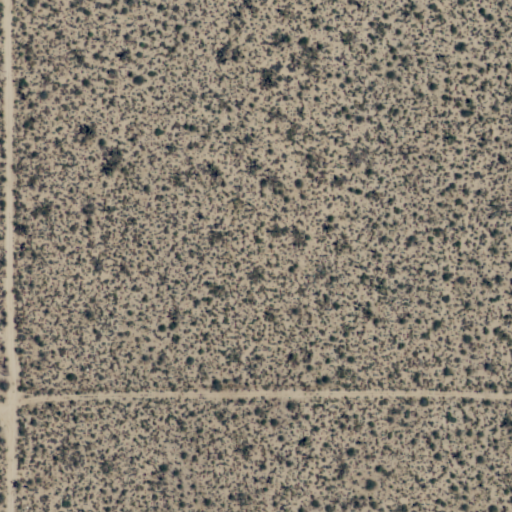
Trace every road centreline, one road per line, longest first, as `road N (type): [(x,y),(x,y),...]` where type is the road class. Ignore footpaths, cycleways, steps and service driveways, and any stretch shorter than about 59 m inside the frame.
road 1 (residential): [(9,0),(9,511)]
road 2 (residential): [(511,396),(9,395)]
